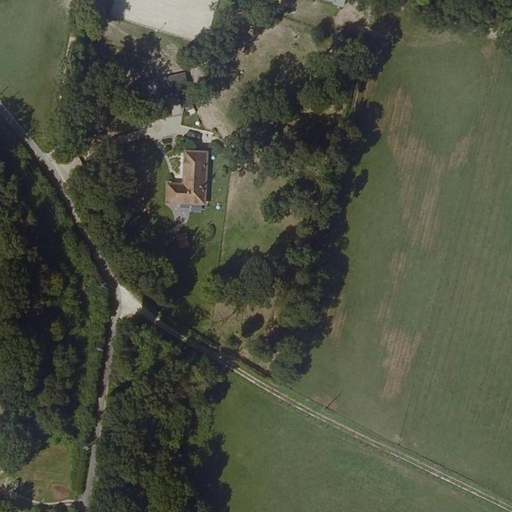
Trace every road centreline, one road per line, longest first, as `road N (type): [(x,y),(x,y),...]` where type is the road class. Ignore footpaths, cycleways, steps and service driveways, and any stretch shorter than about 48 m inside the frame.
road 1 (track): [(115,301),(504,511)]
road 2 (unclassified): [(0,107),(60,183),(111,272),(114,331),(83,511)]
road 3 (track): [(45,163),(78,0)]
